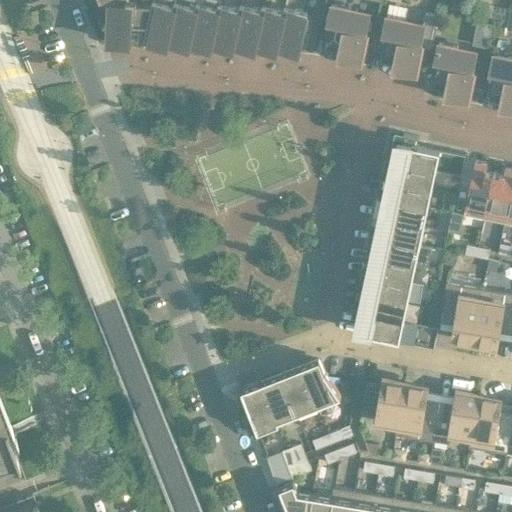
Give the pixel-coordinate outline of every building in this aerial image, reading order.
[(143,45),(153,0),(151,0),(151,3),(131,2),(130,0),(103,0),(105,3),(104,11),(109,11),(107,39),(128,40),(127,41),(143,45)] [(153,0),(143,45),(144,45),(145,39),(148,40),(165,44),(167,45),(168,40),(166,40),(175,0),(153,0)] [(190,41),(188,41),(197,0),(175,0),(166,40),(168,40),(170,41),(169,41),(189,46),(190,41)] [(212,42),(210,42),(219,0),(197,0),(188,41),(190,41),(192,42),(191,42),(211,47),(212,42)] [(219,0),(210,42),(212,42),(214,43),(213,43),(233,47),(234,43),(232,43),(241,4),(240,3),(239,7),(220,3),(221,0),(219,0)] [(479,14),(493,16),(496,3),(482,1),(479,14)] [(350,7),(331,3),(328,21),(330,21),(326,41),(324,49),(335,51),(340,52),(340,51),(348,53),(347,58),(361,61),(367,33),(365,32),(368,14),(350,10),(350,7)] [(510,5),(499,4),(496,3),(493,16),(507,19),(510,5)] [(241,4),(232,43),(234,43),(235,44),(253,48),(255,48),(256,44),(254,44),(263,5),(262,4),(261,8),(241,4)] [(263,5),(254,44),(256,44),(257,44),(257,45),(277,49),(277,45),(276,45),(285,6),(284,5),(283,9),(263,5)] [(285,6),(276,45),(277,45),(279,45),(279,46),(298,50),(299,46),(304,26),(309,28),(312,16),(306,15),(307,11),(285,6)] [(381,52),(379,60),(390,62),(395,63),(395,62),(404,64),(402,70),(416,73),(422,45),(429,46),(436,14),(426,12),(423,25),(405,21),(405,18),(386,15),(383,32),(385,33),(381,52)] [(455,91),(454,97),(468,99),(474,71),(472,70),(475,52),(457,48),(457,45),(438,42),(435,59),(437,60),(433,79),(431,87),(442,89),(447,90),(447,89),(455,91)] [(492,71),(488,90),(486,98),(497,101),(497,100),(502,101),(502,100),(511,102),(509,108),(511,108),(511,59),(511,57),(511,56),(493,53),(490,70),(492,71)] [(393,159),(436,168),(461,174),(465,153),(426,144),(426,145),(416,143),(417,137),(418,137),(418,136),(403,132),(403,133),(404,134),(403,140),(397,139),(393,159)] [(484,217),(494,170),(485,168),(487,161),(475,158),(463,213),(484,217)] [(389,178),(432,187),(436,168),(393,159),(389,178)] [(504,172),(494,170),(484,217),(504,222),(511,186),(511,166),(505,165),(504,172)] [(432,187),(389,178),(385,197),(428,206),(432,187)] [(424,225),(428,206),(385,197),(381,215),(424,225)] [(381,215),(377,234),(420,243),(424,225),(381,215)] [(416,262),(420,243),(377,234),(373,253),(416,262)] [(498,251),(510,254),(511,244),(500,242),(498,251)] [(467,243),(465,253),(476,255),(478,245),(467,243)] [(490,248),(478,245),(476,255),(488,258),(490,248)] [(373,253),(368,272),(412,281),(416,262),(373,253)] [(489,258),(486,268),(496,270),(498,260),(498,259),(489,258)] [(408,300),(412,281),(368,272),(365,291),(408,300)] [(422,298),(423,281),(412,280),(411,298),(422,298)] [(474,343),(483,287),(446,281),(443,298),(439,322),(453,324),(451,338),(474,343)] [(511,291),(483,287),(474,343),(497,349),(500,332),(511,333),(511,291)] [(365,291),(360,309),(404,318),(408,300),(365,291)] [(438,326),(404,318),(360,309),(356,329),(384,335),(384,337),(385,337),(433,347),(438,326)] [(299,362),(315,404),(341,394),(325,370),(319,355),(299,362)] [(315,404),(299,362),(280,370),(296,411),(315,404)] [(280,370),(261,377),(277,419),(278,418),(296,411),(280,370)] [(395,433),(396,434),(406,377),(382,372),(379,388),(365,386),(358,428),(376,430),(377,422),(396,426),(395,433)] [(261,377),(260,375),(240,383),(259,433),(281,425),(278,418),(277,419),(261,377)] [(406,377),(396,434),(433,440),(440,399),(427,397),(429,382),(406,377)] [(468,445),(470,446),(479,389),(456,384),(453,401),(440,399),(433,440),(449,442),(451,435),(469,438),(468,445)] [(506,452),(511,417),(511,410),(500,409),(503,395),(479,389),(470,446),(506,452)] [(0,461),(14,456),(16,455),(8,434),(11,433),(9,426),(10,426),(0,399),(0,461)] [(340,427),(326,433),(330,442),(344,437),(340,427)] [(312,438),(316,448),(330,442),(326,433),(312,438)] [(291,445),(298,462),(307,458),(300,442),(291,445)] [(352,442),(338,447),(342,456),(356,451),(352,442)] [(267,455),(276,483),(293,477),(292,476),(288,466),(298,462),(291,445),(267,455)] [(338,447),(324,453),(328,462),(342,456),(338,447)] [(433,448),(431,460),(439,461),(441,449),(433,448)] [(468,455),(466,468),(478,470),(480,457),(468,455)] [(307,458),(298,462),(288,466),(292,476),(311,468),(307,458)] [(365,459),(364,460),(363,469),(378,472),(379,462),(365,459)] [(393,474),(394,464),(379,462),(378,472),(393,474)] [(405,466),(403,476),(418,478),(419,468),(405,466)] [(433,481),(435,471),(419,468),(418,478),(433,481)] [(446,473),(444,483),(459,485),(460,475),(446,473)] [(474,488),(475,478),(460,475),(459,485),(474,488)] [(308,511),(312,492),(298,490),(293,477),(276,483),(277,484),(279,483),(290,511),(308,511)] [(486,480),(484,490),(499,492),(500,482),(486,480)] [(511,494),(511,483),(500,482),(499,492),(511,494)] [(331,495),(312,492),(308,511),(329,511),(334,486),(333,485),(331,495)] [(329,511),(349,511),(354,489),(334,486),(329,511)] [(371,511),(374,492),(354,489),(349,511),(371,511)] [(371,511),(391,511),(394,496),(374,492),(371,511)] [(35,501),(31,494),(15,500),(24,504),(35,501)] [(412,511),(415,499),(394,496),(391,511),(412,511)] [(412,511),(433,511),(435,502),(415,499),(412,511)] [(45,511),(41,500),(24,506),(24,504),(2,511),(45,511)] [(453,511),(455,506),(435,502),(433,511),(453,511)]
